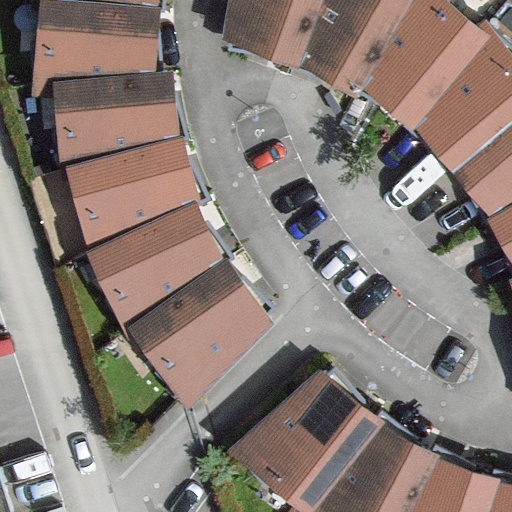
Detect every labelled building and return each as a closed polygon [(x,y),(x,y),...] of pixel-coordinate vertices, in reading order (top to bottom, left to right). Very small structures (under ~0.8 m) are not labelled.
[(160,1),(152,0),(56,0),(53,39),(40,38),(43,79),(70,76),(159,68),(156,37),(160,1)] [(303,48),(321,0),(244,0),(239,30),(268,34),(303,48)] [(366,72),(407,0),(321,0),(303,48),(332,58),(362,78),(366,72)] [(421,108),(488,30),(454,0),(407,0),(366,72),(395,86),(421,108)] [(443,127),(467,157),(511,118),(511,31),(497,19),(488,30),(421,108),(443,127)] [(159,68),(70,76),(73,122),(59,124),(70,164),(84,160),(184,132),(178,102),(171,67),(159,68)] [(511,118),(467,157),(501,210),(511,204),(511,118)] [(184,132),(84,160),(94,202),(82,208),(99,245),(105,242),(196,199),(206,195),(191,165),(184,132)] [(212,230),(196,199),(105,242),(122,284),(112,292),(134,325),(148,316),(230,256),(212,230)] [(511,204),(501,210),(511,226),(511,204)] [(230,256),(148,316),(171,350),(161,363),(190,392),(272,308),(250,284),(230,256)] [(352,391),(331,366),(241,446),(271,477),(277,467),(314,496),(379,413),(352,391)] [(399,511),(434,449),(404,431),(379,413),(314,496),(307,505),(316,511),(399,511)] [(481,511),(494,474),(461,465),(434,449),(399,511),(481,511)] [(0,511),(16,511),(0,460),(0,511)] [(511,511),(511,480),(494,474),(481,511),(511,511)]
